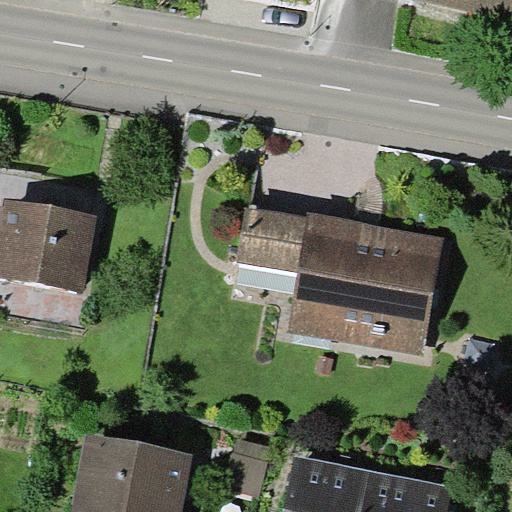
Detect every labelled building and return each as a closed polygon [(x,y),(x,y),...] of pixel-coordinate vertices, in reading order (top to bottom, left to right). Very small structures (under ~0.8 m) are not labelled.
[(511,0),(420,0),(511,23),(511,0)] [(98,215),(6,198),(4,207),(0,230),(0,276),(83,292),(98,215)] [(299,271),(308,217),(247,206),(237,260),(299,271)] [(443,236),(309,212),(308,217),(299,271),(288,333),(422,356),(443,236)] [(182,511),(194,451),(86,431),(70,511),(182,511)] [(273,448),(238,439),(235,453),(232,452),(223,489),(260,498),(273,448)] [(282,511),(361,511),(370,469),(295,454),(282,511)] [(446,511),(452,486),(370,469),(361,511),(446,511)]
